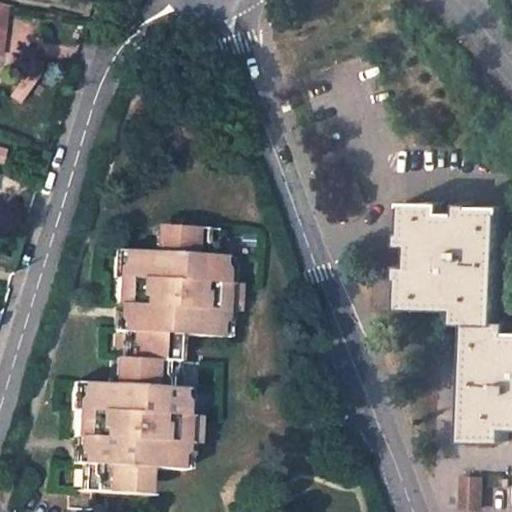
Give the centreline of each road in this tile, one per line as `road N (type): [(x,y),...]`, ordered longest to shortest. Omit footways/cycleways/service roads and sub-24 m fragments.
road 1 (tertiary): [(239,45),(303,234),(413,511)]
road 2 (residential): [(0,406),(103,65),(129,35)]
